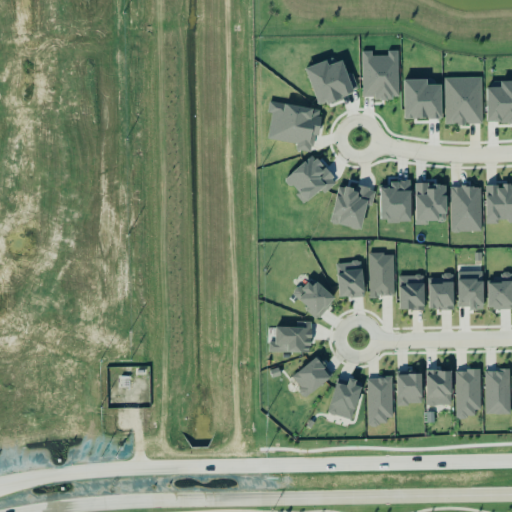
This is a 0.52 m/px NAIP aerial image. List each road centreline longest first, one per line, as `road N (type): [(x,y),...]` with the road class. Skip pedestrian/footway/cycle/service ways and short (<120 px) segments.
road 1 (secondary): [(511,463),(135,471),(0,484)]
road 2 (secondary): [(32,511),(511,495)]
road 3 (residential): [(42,101),(41,215),(33,251),(0,312)]
road 4 (residential): [(355,139),(462,155),(511,153)]
road 5 (residential): [(511,336),(354,338)]
road 6 (residential): [(0,101),(42,101),(39,0)]
